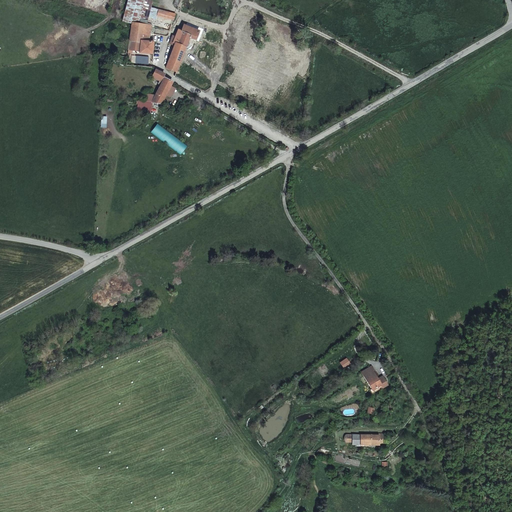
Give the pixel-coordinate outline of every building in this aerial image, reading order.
[(130,21),(149,24),(153,4),(154,1),(148,0),(124,0),(121,19),(130,21)] [(130,21),(125,50),(129,51),(130,51),(130,48),(131,46),(137,47),(137,50),(136,52),(137,52),(137,54),(139,54),(139,52),(148,54),(151,42),(150,42),(150,39),(147,38),(149,24),(130,21)] [(184,24),(180,29),(187,33),(188,32),(190,33),(188,37),(194,40),(198,31),(184,24)] [(164,65),(175,70),(175,69),(177,64),(188,37),(190,33),(188,32),(187,33),(180,29),(177,27),(174,34),(172,34),(170,38),(169,40),(174,42),(164,65)] [(168,86),(170,80),(161,75),(162,73),(153,68),(147,81),(157,86),(150,101),(160,102),(168,86)] [(365,370),(374,387),(382,383),(384,386),(387,385),(388,380),(387,376),(385,377),(384,374),(380,376),(377,369),(375,370),(373,366),(365,370)] [(382,383),(374,387),(376,391),(384,386),(382,383)] [(379,443),(382,444),(383,435),(353,434),(352,441),(352,444),(379,445),(379,443)]
